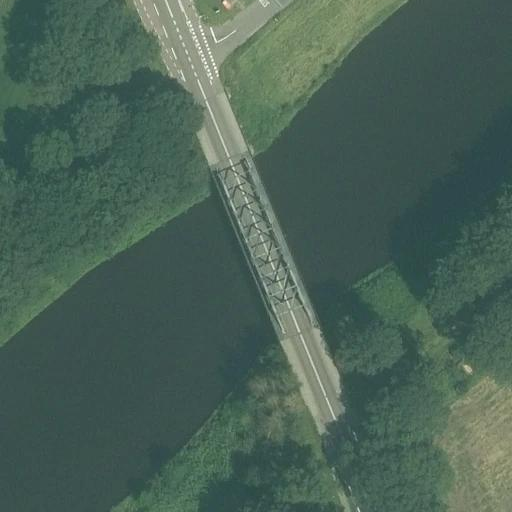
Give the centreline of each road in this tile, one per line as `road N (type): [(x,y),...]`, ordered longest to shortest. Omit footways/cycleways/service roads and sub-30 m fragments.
road 1 (secondary): [(374,511),(193,70)]
road 2 (track): [(341,431),(511,280)]
